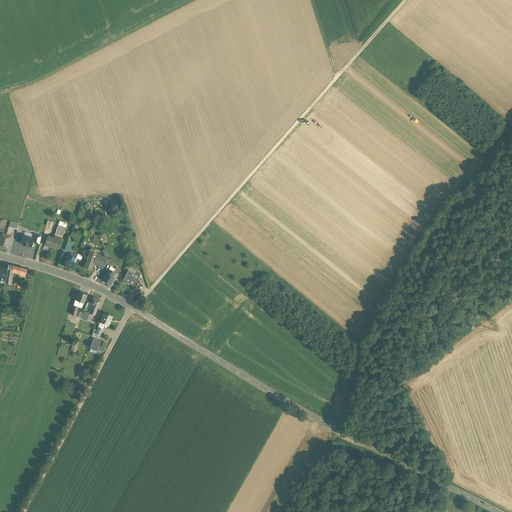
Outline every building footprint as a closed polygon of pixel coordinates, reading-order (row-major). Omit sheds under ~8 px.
[(19,224),(10,221),(9,227),(17,230),(19,224)] [(58,225),(53,238),(61,241),(65,228),(58,225)] [(11,236),(2,233),(0,240),(0,248),(7,250),(11,236)] [(41,236),(33,234),(32,238),(33,238),(32,242),(38,244),(41,236)] [(32,238),(23,235),(20,243),(24,244),(23,245),(27,246),(28,245),(31,247),(32,242),(33,238),(32,238)] [(53,238),(47,236),(44,244),(50,246),(58,249),(61,241),(53,238)] [(74,243),(68,241),(64,250),(70,252),(71,251),(74,243)] [(50,246),(44,244),(42,250),(48,253),(50,246)] [(104,257),(90,252),(84,267),(91,269),(93,263),(101,265),(104,257)] [(74,263),(66,260),(64,266),(72,269),(74,263)] [(27,270),(13,266),(12,271),(20,273),(19,276),(25,277),(27,270)] [(116,267),(113,272),(114,272),(111,277),(113,278),(116,280),(116,279),(121,270),(116,267)] [(138,276),(128,271),(123,279),(134,285),(138,276)] [(111,277),(106,274),(103,280),(110,284),(113,278),(111,277)] [(87,295),(78,291),(75,300),(83,303),(87,295)] [(100,300),(93,297),(90,302),(90,304),(93,305),(98,306),(100,300)] [(83,303),(75,300),(75,301),(73,306),(78,307),(82,308),(83,303)] [(90,302),(88,301),(84,311),(90,313),(93,305),(90,304),(90,302)] [(90,313),(84,311),(83,313),(81,319),(88,321),(90,313)] [(111,316),(104,313),(100,322),(105,324),(109,326),(109,325),(108,325),(110,321),(109,320),(111,316)] [(103,329),(98,327),(96,334),(95,334),(101,336),(104,329),(103,329)] [(100,339),(94,338),(90,348),(96,350),(96,351),(101,353),(102,351),(103,351),(106,343),(103,342),(103,343),(99,342),(100,339)]
